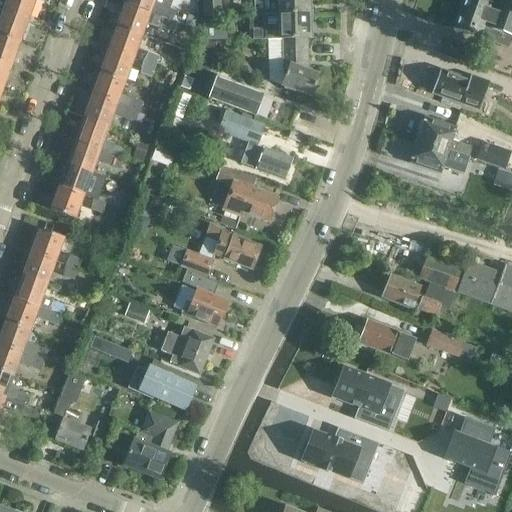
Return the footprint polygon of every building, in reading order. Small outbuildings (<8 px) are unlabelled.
[(28,21),(35,0),(7,0),(4,12),(28,21)] [(154,3),(155,0),(127,0),(126,5),(150,14),(161,18),(172,22),(176,11),(170,9),(154,3)] [(170,9),(173,0),(155,0),(154,3),(170,9)] [(220,0),(204,0),(205,16),(221,15),(220,0)] [(310,14),(309,0),(277,0),(278,12),(278,15),(310,14)] [(511,36),(511,0),(492,0),(491,4),(480,0),(463,0),(453,30),(480,39),(484,27),(511,36)] [(142,37),(150,14),(126,5),(117,28),(142,37)] [(270,13),(269,7),(255,7),(255,16),(266,15),(278,15),(278,12),(270,13)] [(0,36),(20,44),(28,21),(4,12),(0,21),(0,36)] [(310,14),(278,15),(266,15),(266,30),(256,31),(256,32),(270,32),(270,38),(271,38),(272,40),(307,39),(310,39),(310,14)] [(197,17),(189,15),(185,25),(194,28),(197,17)] [(168,32),(172,22),(161,18),(157,28),(168,32)] [(133,59),(142,37),(117,28),(109,51),(133,59)] [(270,38),(270,32),(256,32),(256,41),(268,41),(272,40),(271,38),(270,38)] [(0,62),(12,67),(20,44),(0,36),(0,62)] [(308,71),(307,39),(272,40),(268,41),(269,82),(283,87),(284,89),(294,93),(296,92),(311,98),(315,88),(317,89),(320,80),(318,80),(320,76),(308,71)] [(209,70),(215,42),(200,42),(194,66),(209,70)] [(125,82),(133,59),(109,51),(101,73),(125,82)] [(155,67),(159,57),(148,53),(143,63),(155,67)] [(0,88),(3,89),(12,67),(0,62),(0,88)] [(152,78),(155,67),(143,63),(140,74),(152,78)] [(482,97),(486,87),(442,71),(438,81),(435,83),(433,88),(434,91),(433,95),(462,105),(467,91),(482,97)] [(121,95),(125,82),(101,73),(92,96),(117,105),(126,108),(139,113),(143,103),(121,95)] [(230,81),(217,76),(208,99),(256,117),(263,97),(229,84),(230,81)] [(181,88),(188,91),(192,80),(185,78),(181,88)] [(109,128),(117,105),(92,96),(84,119),(109,128)] [(135,123),(139,113),(126,108),(124,119),(135,123)] [(258,147),(265,126),(226,111),(218,132),(242,141),(238,153),(259,161),(255,170),(285,181),(293,160),(258,147)] [(450,145),(456,128),(425,118),(424,122),(422,121),(419,131),(421,132),(418,141),(469,158),(472,148),(457,143),(456,147),(450,145)] [(100,151),(109,128),(84,119),(76,142),(100,151)] [(150,142),(139,138),(133,158),(144,162),(150,142)] [(469,158),(418,141),(415,151),(413,150),(409,160),(411,161),(410,164),(441,174),(446,158),(452,160),(451,164),(465,168),(469,158)] [(92,174),(100,151),(76,142),(67,165),(92,174)] [(122,159),(126,148),(115,144),(110,154),(122,159)] [(159,145),(153,159),(171,166),(176,152),(159,145)] [(506,152),(484,145),(478,162),(501,170),(506,152)] [(118,169),(122,159),(110,154),(107,165),(118,169)] [(87,186),(92,174),(67,165),(59,187),(84,196),(93,200),(106,204),(109,194),(87,186)] [(255,180),(221,168),(217,181),(232,186),(233,185),(249,191),(249,189),(252,190),(255,180)] [(511,174),(497,170),(493,185),(511,190),(511,174)] [(278,199),(252,190),(249,189),(249,191),(233,185),(232,186),(223,211),(240,218),(242,213),(269,224),(278,199)] [(75,220),(84,196),(59,187),(51,211),(75,220)] [(102,215),(106,204),(93,200),(91,211),(102,215)] [(56,262),(64,239),(40,230),(31,253),(56,262)] [(252,271),(261,247),(233,237),(222,233),(213,255),(224,259),(224,260),(252,271)] [(208,278),(214,261),(186,251),(180,268),(208,278)] [(454,292),(462,271),(447,265),(450,258),(431,251),(428,258),(427,258),(419,279),(454,292)] [(78,270),(65,266),(56,262),(31,253),(23,276),(47,285),(52,273),(74,281),(78,270)] [(78,270),(81,260),(70,256),(65,266),(78,270)] [(511,269),(505,266),(501,275),(468,262),(457,293),(511,313),(511,269)] [(229,303),(213,296),(219,284),(187,271),(182,283),(196,288),(190,303),(186,302),(181,313),(218,328),(229,303)] [(43,297),(47,285),(23,276),(14,299),(39,308),(61,316),(65,306),(43,297)] [(435,317),(439,307),(451,311),(457,295),(430,285),(424,299),(418,297),(421,288),(391,276),(390,280),(387,280),(384,287),(386,289),(382,299),(412,311),(413,308),(435,317)] [(61,316),(39,308),(14,299),(6,322),(31,331),(35,318),(57,326),(61,316)] [(152,311),(130,303),(125,317),(147,325),(152,311)] [(175,335),(181,320),(163,313),(157,329),(168,333),(175,335)] [(0,345),(22,353),(31,331),(6,322),(0,338),(0,345)] [(417,343),(396,335),(397,333),(368,322),(364,330),(360,332),(358,337),(360,341),(359,344),(388,355),(391,349),(411,357),(417,343)] [(199,376),(214,340),(184,327),(180,338),(175,335),(168,333),(160,352),(172,357),(170,363),(199,376)] [(480,347),(433,330),(427,346),(474,362),(480,347)] [(132,353),(95,338),(91,348),(128,363),(132,353)] [(44,361),(32,357),(22,353),(0,345),(0,371),(14,376),(18,364),(40,372),(44,361)] [(44,361),(48,351),(37,347),(32,357),(44,361)] [(344,368),(332,398),(378,416),(389,386),(344,368)] [(9,389),(14,376),(0,371),(0,397),(5,399),(15,402),(27,407),(31,397),(9,389)] [(184,410),(194,388),(172,378),(156,371),(151,381),(168,388),(163,400),(184,410)] [(404,392),(423,397),(426,386),(407,381),(404,392)] [(83,451),(91,431),(70,423),(73,416),(76,418),(82,402),(70,397),(72,392),(65,389),(57,410),(65,413),(55,440),(83,451)] [(117,422),(124,405),(132,408),(136,398),(119,391),(108,418),(117,422)] [(437,395),(432,408),(446,414),(451,400),(437,395)] [(24,417),(27,407),(15,402),(13,413),(24,417)] [(457,421),(511,432),(511,414),(461,404),(457,421)] [(166,453),(177,424),(148,413),(141,432),(138,431),(137,433),(116,425),(108,446),(128,454),(123,466),(160,481),(170,454),(166,453)] [(446,429),(435,457),(479,472),(489,444),(446,429)] [(305,441),(299,455),(303,457),(302,461),(348,479),(359,450),(313,431),(309,443),(305,441)]
